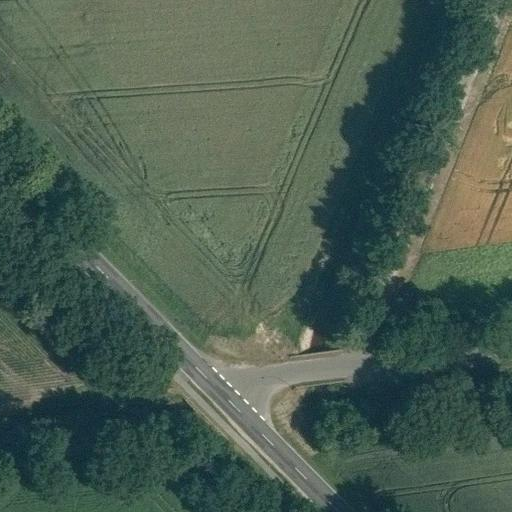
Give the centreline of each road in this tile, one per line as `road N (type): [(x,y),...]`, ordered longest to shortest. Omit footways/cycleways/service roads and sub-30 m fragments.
road 1 (tertiary): [(0,163),(226,392)]
road 2 (unclassified): [(511,355),(226,392)]
road 3 (tertiary): [(226,392),(343,511)]
